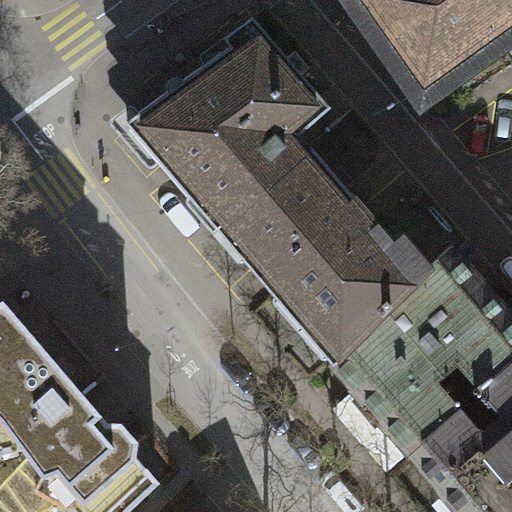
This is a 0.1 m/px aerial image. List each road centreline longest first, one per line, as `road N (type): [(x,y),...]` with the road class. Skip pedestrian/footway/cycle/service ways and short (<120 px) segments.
road 1 (residential): [(320,511),(0,98)]
road 2 (residential): [(470,201),(297,0)]
road 3 (residential): [(123,0),(0,82)]
